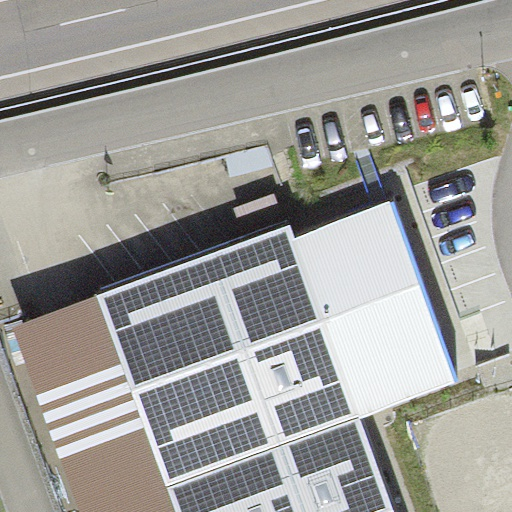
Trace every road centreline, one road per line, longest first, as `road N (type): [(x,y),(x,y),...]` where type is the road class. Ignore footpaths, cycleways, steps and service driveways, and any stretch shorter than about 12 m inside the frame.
road 1 (unclassified): [(0,151),(511,25)]
road 2 (motorway): [(0,39),(164,0)]
